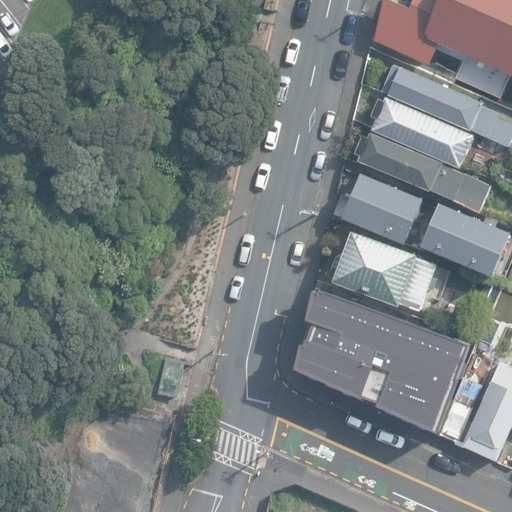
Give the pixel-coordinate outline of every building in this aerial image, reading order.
[(511,0),(413,0),(410,8),(391,0),(383,0),(374,41),(430,65),(439,44),(467,56),(457,79),(501,98),(511,76),(511,0)] [(489,104),(402,65),(390,91),(510,145),(511,141),(511,122),(499,117),(489,104)] [(475,135),(390,97),(379,128),(460,168),(475,135)] [(493,186),(374,133),(363,163),(481,212),(493,186)] [(424,198),(360,173),(342,219),(406,245),(424,198)] [(511,232),(441,204),(422,250),(494,277),(511,232)] [(419,256),(353,231),(343,256),(335,258),(332,268),(335,277),(333,283),(400,308),(401,304),(420,311),(439,265),(418,258),(419,256)] [(437,428),(467,340),(321,284),(319,289),(314,288),(308,316),(314,318),(308,334),(303,332),(296,365),(361,395),(363,392),(378,399),(377,401),(437,428)] [(511,367),(501,363),(479,410),(463,446),(499,462),(511,431),(511,367)] [(459,443),(474,408),(455,400),(441,435),(459,443)]
